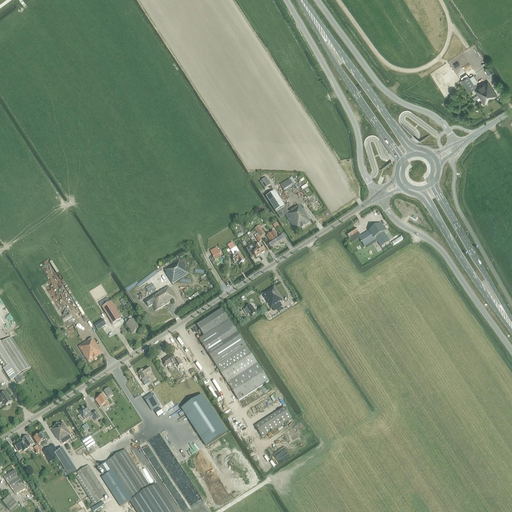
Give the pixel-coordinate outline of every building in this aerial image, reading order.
[(468,63),(461,67),(465,73),(472,68),(468,63)] [(473,75),(469,78),(474,85),(477,82),(473,75)] [(468,93),(476,88),(474,85),(469,78),(468,76),(462,80),(461,81),(468,93)] [(497,96),(488,82),(485,85),(484,84),(475,90),(484,104),(497,96)] [(271,185),(266,179),(260,183),(265,190),(271,185)] [(293,185),(290,179),(280,185),(284,190),(293,185)] [(266,197),(280,219),(285,215),(296,232),(310,223),(299,206),(288,213),(275,192),(266,197)] [(359,238),(363,245),(365,247),(376,240),(381,247),(390,242),(384,233),(386,231),(381,224),(369,232),(359,238)] [(260,226),(255,229),(260,238),(265,235),(260,226)] [(359,234),(355,228),(346,234),(350,240),(359,234)] [(270,249),(283,241),(280,236),(277,238),(274,232),(267,237),(270,242),(267,244),(270,249)] [(257,246),(256,243),(254,244),(260,255),(265,252),(261,246),(261,247),(260,244),(257,246)] [(248,252),(251,258),(255,256),(256,258),(260,255),(254,244),(252,246),(253,248),(248,252)] [(235,248),(230,251),(234,257),(232,258),(235,263),(237,262),(239,265),(245,261),(236,247),(235,248)] [(172,285),(188,274),(179,261),(164,270),(167,274),(166,275),(172,285)] [(280,302),(283,300),(275,286),(262,294),(271,309),(280,303),(280,302)] [(171,301),(175,299),(168,287),(161,291),(160,290),(157,291),(158,293),(145,301),(148,308),(152,305),(156,311),(172,301),(171,301)] [(111,302),(102,308),(112,325),(121,319),(111,302)] [(244,310),(248,315),(250,314),(252,317),(257,313),(252,305),(247,308),(244,310)] [(269,382),(222,309),(197,326),(204,337),(198,340),(238,402),(269,382)] [(71,315),(62,319),(65,324),(73,320),(71,315)] [(139,329),(133,320),(132,321),(130,318),(124,322),(126,325),(132,334),(139,329)] [(102,320),(94,324),(98,330),(106,326),(102,320)] [(11,337),(0,344),(0,358),(6,367),(3,369),(11,381),(14,379),(18,385),(25,380),(21,374),(31,368),(27,361),(11,337)] [(88,362),(102,354),(92,339),(89,341),(79,348),(88,362)] [(177,355),(174,358),(172,355),(167,359),(167,358),(162,361),(167,367),(174,363),(177,368),(182,365),(182,364),(187,361),(184,356),(179,359),(177,355)] [(146,384),(145,382),(150,380),(146,374),(151,371),(148,367),(142,371),(140,372),(138,374),(140,376),(140,377),(142,380),(143,381),(142,382),(144,385),(146,384)] [(108,397),(113,394),(109,388),(104,391),(108,397)] [(0,390),(0,397),(3,402),(6,405),(12,401),(9,398),(5,393),(2,395),(0,392),(1,392),(0,390)] [(152,394),(144,399),(151,411),(160,405),(152,394)] [(107,406),(109,405),(107,402),(108,402),(103,395),(95,400),(100,407),(105,403),(107,406)] [(202,396),(181,409),(206,447),(227,433),(202,396)] [(91,413),(86,406),(79,411),(84,419),(85,418),(84,418),(91,413)] [(163,413),(160,408),(154,411),(158,417),(163,413)] [(291,418),(285,408),(255,427),(261,438),(291,418)] [(100,418),(96,411),(91,415),(95,421),(100,418)] [(62,444),(66,442),(65,439),(70,436),(69,435),(70,435),(62,422),(50,430),(57,440),(57,439),(60,443),(61,442),(62,444)] [(45,441),(47,439),(43,433),(34,439),(38,445),(41,443),(43,446),(47,444),(45,441)] [(90,436),(82,441),(87,450),(95,444),(90,436)] [(28,437),(22,440),(25,445),(29,451),(31,450),(29,447),(33,445),(31,441),(28,437)] [(18,452),(22,450),(24,452),(27,449),(24,445),(21,440),(14,446),(18,452)] [(50,463),(57,458),(54,453),(57,451),(53,445),(43,452),(50,463)] [(62,448),(54,453),(57,458),(69,476),(77,471),(62,448)] [(155,484),(150,488),(125,450),(100,466),(105,475),(102,478),(121,507),(130,501),(137,511),(173,511),(157,486),(155,484)] [(92,477),(86,467),(77,473),(78,476),(75,477),(93,505),(108,496),(94,476),(92,477)] [(15,470),(4,477),(15,495),(26,489),(15,470)] [(166,495),(172,489),(164,480),(158,473),(152,478),(166,495)] [(3,502),(10,510),(17,504),(10,495),(3,502)]
